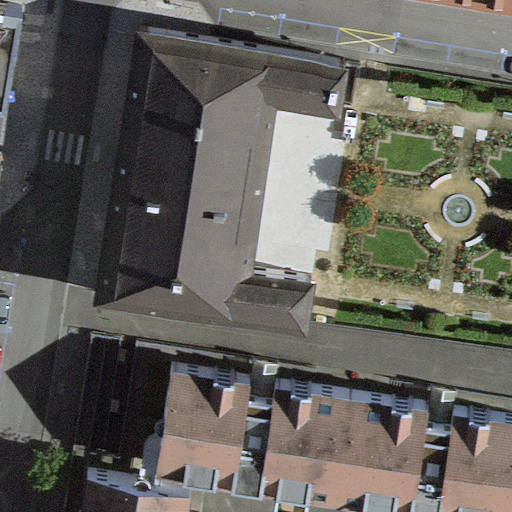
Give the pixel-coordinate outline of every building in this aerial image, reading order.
[(0,0),(0,102),(3,102),(20,4),(0,0)] [(138,25),(96,288),(301,318),(308,274),(244,263),(273,91),(336,101),(341,56),(138,25)] [(254,353),(252,370),(278,374),(281,357),(266,355),(254,353)] [(174,357),(159,458),(278,477),(307,482),(336,487),(353,387),(278,374),(252,370),(174,357)] [(429,399),(455,403),(457,386),(447,385),(432,382),(429,399)] [(429,399),(353,387),(336,487),(364,491),(395,496),(492,511),(511,511),(511,412),(455,403),(429,399)] [(183,511),(184,508),(190,479),(88,463),(79,511),(183,511)] [(307,482),(278,477),(275,492),(305,497),(307,482)] [(395,496),(364,491),(362,506),(392,511),(395,496)]
